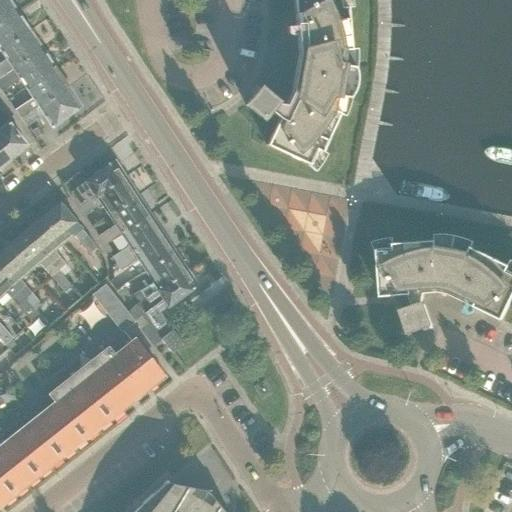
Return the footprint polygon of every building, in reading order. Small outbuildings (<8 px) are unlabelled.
[(0,0),(0,22),(16,12),(7,0),(0,0)] [(341,8),(339,0),(292,0),(297,53),(290,92),(265,145),(308,165),(315,150),(320,152),(338,113),(340,111),(341,110),(342,109),(344,106),(345,105),(346,102),(347,100),(347,98),(350,95),(351,92),(353,89),(354,86),(354,82),(355,79),(355,76),(354,74),(354,70),(353,67),(353,64),(353,61),(352,58),(352,55),(350,52),(349,50),(346,7),(341,8)] [(0,48),(1,49),(28,31),(27,29),(26,26),(21,17),(20,18),(16,12),(0,22),(0,48)] [(0,76),(41,50),(35,42),(35,39),(33,36),(31,35),(28,31),(1,49),(7,60),(3,62),(4,63),(0,65),(0,76)] [(26,87),(53,69),(52,67),(52,64),(49,60),(47,59),(41,50),(0,76),(0,89),(1,91),(20,79),(26,87)] [(20,118),(66,88),(53,69),(26,87),(32,98),(14,110),(20,118)] [(66,88),(20,118),(26,127),(44,115),(52,127),(78,107),(66,88)] [(260,119),(274,102),(258,88),(244,105),(260,119)] [(0,148),(9,160),(26,146),(6,122),(0,126),(0,148)] [(2,165),(9,160),(0,148),(0,168),(1,168),(2,165)] [(96,196),(124,176),(114,160),(75,189),(79,197),(91,189),(96,196)] [(86,166),(80,171),(84,177),(91,172),(91,171),(87,165),(86,166)] [(109,214),(137,195),(124,176),(96,196),(79,208),(83,214),(101,202),(109,214)] [(121,232),(149,213),(137,195),(109,214),(117,226),(99,238),(104,245),(121,233),(121,232)] [(39,218),(62,243),(73,235),(84,248),(88,253),(95,246),(92,242),(58,203),(39,218)] [(116,263),(162,232),(149,213),(121,232),(121,233),(129,245),(111,257),(116,263)] [(53,250),(62,243),(39,218),(24,231),(57,270),(65,264),(53,250)] [(57,270),(24,231),(5,246),(27,272),(38,263),(50,276),(64,292),(71,286),(57,270)] [(146,269),(174,251),(162,232),(116,263),(120,270),(138,258),(146,269)] [(502,320),(511,299),(511,272),(507,270),(509,266),(471,247),(468,245),(466,243),(464,241),(462,240),(459,239),(456,238),(454,238),(450,237),(447,237),(444,238),(440,239),(438,240),(436,240),(393,244),(393,249),(376,250),(380,297),(439,293),(449,295),(502,320)] [(19,278),(27,272),(5,246),(0,250),(0,272),(33,309),(40,303),(19,278)] [(157,289),(187,270),(174,251),(146,269),(154,282),(135,294),(140,301),(157,289)] [(157,289),(164,299),(152,307),(143,314),(156,331),(167,323),(160,313),(197,285),(187,270),(157,289)] [(38,315),(33,309),(0,272),(0,303),(5,310),(13,302),(25,315),(30,322),(38,315)] [(106,282),(92,293),(123,331),(137,319),(106,282)] [(400,310),(408,334),(433,326),(425,302),(400,310)] [(0,324),(0,340),(4,345),(12,338),(0,324)] [(171,353),(182,344),(171,330),(160,339),(171,353)] [(0,505),(162,376),(134,341),(114,356),(107,347),(47,394),(54,404),(0,446),(0,505)] [(222,511),(205,491),(165,483),(166,482),(165,481),(131,511),(130,511),(222,511)]
